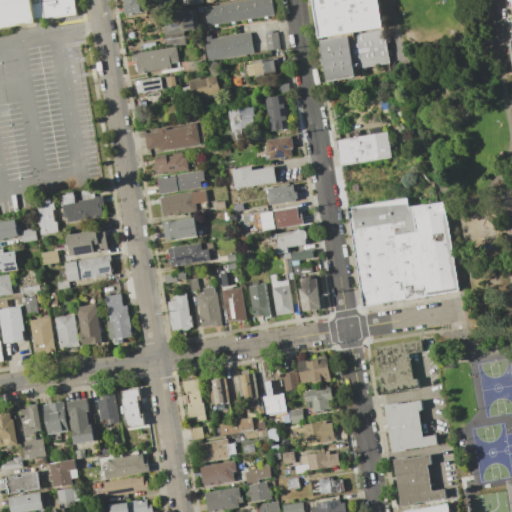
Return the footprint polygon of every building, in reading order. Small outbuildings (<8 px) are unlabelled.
[(0,0),(72,0),(75,14),(34,21),(34,22),(0,27),(0,0)] [(124,0),(141,0),(142,6),(145,5),(147,12),(127,16),(124,0)] [(208,25),(205,6),(241,0),(271,0),(274,13),(208,25)] [(312,0),(325,81),(359,76),(357,68),(388,63),(377,0),(312,0)] [(168,33),(164,14),(196,8),(199,28),(168,33)] [(183,31),(185,43),(165,46),(163,34),(183,31)] [(265,33),(277,31),(280,47),(268,49),(265,33)] [(206,40),(208,58),(255,50),(252,33),(206,40)] [(133,54),(136,73),(179,66),(176,47),(133,54)] [(250,64),(252,76),(278,72),(276,59),(250,64)] [(187,82),(192,100),(220,92),(215,74),(187,82)] [(135,81),(138,93),(163,89),(160,76),(135,81)] [(264,96),(284,92),(289,126),(270,129),(264,96)] [(228,129),(228,131),(229,131),(227,110),(253,106),(256,128),(241,131),(242,138),(229,140),(228,135),(224,135),(223,130),(228,129)] [(147,148),(144,132),(157,130),(156,128),(166,127),(166,129),(186,125),(186,123),(195,122),(199,143),(172,148),(172,144),(147,148)] [(336,140),(386,131),(391,155),(340,164),(336,140)] [(265,138),(269,158),(295,154),(294,146),(292,134),(265,138)] [(155,173),(153,164),(155,164),(154,157),(183,153),(183,157),(185,156),(187,168),(155,173)] [(235,187),(232,168),(253,165),(253,168),(276,165),(278,181),(235,187)] [(160,193),(157,177),(202,169),(204,179),(200,180),(201,186),(160,193)] [(269,204),(267,188),(292,183),(295,199),(269,204)] [(60,194),(65,194),(65,192),(73,191),(74,201),(79,200),(77,191),(92,188),(93,197),(101,196),(102,204),(100,204),(102,216),(66,222),(66,218),(64,218),(60,194)] [(163,215),(160,197),(205,189),(207,200),(195,202),(196,210),(163,215)] [(347,207),(363,305),(457,290),(442,201),(408,207),(406,197),(347,207)] [(35,201),(52,199),(54,209),(52,209),(54,222),(56,221),(57,232),(40,235),(35,201)] [(260,211),(262,229),(303,223),(301,214),(298,214),(297,206),(260,211)] [(166,240),(163,222),(194,217),(197,235),(166,240)] [(0,221),(14,219),(17,236),(2,238),(2,240),(0,240),(0,221)] [(20,230),(34,228),(36,240),(22,242),(20,230)] [(104,229),(107,249),(70,255),(69,244),(66,244),(64,235),(104,229)] [(305,229),(307,242),(288,245),(288,250),(278,251),(275,233),(305,229)] [(171,266),(168,247),(200,241),(204,260),(171,266)] [(0,249),(2,249),(3,253),(15,251),(18,269),(2,272),(2,268),(0,268),(0,249)] [(291,261),(290,253),(312,249),(313,257),(298,260),(291,261)] [(56,250),(58,262),(41,264),(40,253),(56,250)] [(67,280),(64,262),(77,260),(77,259),(109,254),(111,261),(109,262),(111,274),(68,281),(69,288),(57,289),(56,282),(67,280)] [(311,264),(312,272),(294,275),(291,261),(298,260),(299,266),(311,264)] [(165,282),(163,274),(175,272),(176,280),(165,282)] [(0,275),(9,274),(11,293),(0,294),(0,275)] [(189,278),(196,277),(198,288),(196,289),(191,290),(189,278)] [(300,280),(301,288),(299,289),(303,310),(322,307),(317,277),(300,280)] [(264,283),(249,285),(254,314),(269,312),(264,283)] [(271,286),(289,283),(294,310),(276,313),(271,286)] [(38,285),(39,292),(22,295),(21,287),(38,285)] [(215,285),(198,288),(196,289),(203,326),(222,323),(215,285)] [(239,286),(223,290),(228,321),(245,318),(239,286)] [(186,291),(174,293),(175,299),(168,300),(173,329),(192,325),(186,291)] [(122,306),(126,305),(131,336),(121,337),(122,343),(112,344),(112,338),(108,338),(106,322),(109,321),(107,309),(106,310),(104,296),(120,293),(122,306)] [(55,294),(57,303),(49,304),(48,295),(55,294)] [(35,295),(37,311),(25,313),(22,297),(35,295)] [(95,303),(101,342),(91,344),(90,343),(81,344),(79,331),(80,331),(76,306),(95,303)] [(0,308),(20,306),(24,330),(22,330),(24,340),(4,343),(0,315),(0,308)] [(74,314),(79,345),(59,348),(54,317),(74,314)] [(49,317),(54,350),(44,352),(44,350),(35,351),(30,320),(49,317)] [(420,339),(422,351),(408,353),(412,379),(416,378),(418,388),(382,394),(374,347),(420,339)] [(326,356),(330,380),(313,382),(312,381),(300,383),(297,361),(326,356)] [(295,371),(297,389),(284,391),(281,373),(295,371)] [(240,375),(256,373),(259,398),(243,400),(240,375)] [(225,378),(210,380),(215,405),(229,402),(225,378)] [(277,378),(281,399),(266,401),(263,380),(277,378)] [(183,382),(200,379),(207,421),(198,422),(197,416),(189,417),(183,382)] [(330,387),(333,409),(311,412),(310,407),(306,407),(304,391),(330,387)] [(123,405),(122,398),(123,398),(122,390),(138,388),(139,395),(137,396),(141,417),(143,417),(144,424),(127,427),(126,420),(125,420),(124,413),(120,413),(119,406),(123,405)] [(114,393),(118,423),(109,424),(108,418),(101,419),(97,399),(101,398),(101,395),(114,393)] [(86,398),(88,411),(86,411),(88,425),(90,424),(93,440),(73,444),(66,401),(86,398)] [(397,402),(397,404),(420,400),(421,409),(417,410),(422,437),(435,435),(436,444),(405,449),(405,450),(391,452),(383,405),(397,402)] [(63,401),(67,430),(47,434),(42,405),(63,401)] [(24,409),(23,406),(36,404),(41,430),(33,431),(33,434),(23,436),(19,409),(24,409)] [(301,408),(303,419),(290,421),(288,410),(301,408)] [(0,411),(8,410),(10,419),(12,419),(16,443),(0,445),(0,411)] [(219,424),(222,436),(245,432),(247,439),(265,435),(264,429),(254,431),(251,418),(219,424)] [(324,421),(325,423),(331,422),(334,439),(319,442),(318,438),(304,440),(301,424),(324,421)] [(190,429),(201,427),(203,438),(193,440),(190,429)] [(276,427),(278,440),(267,442),(265,429),(276,427)] [(23,441),(30,440),(30,438),(34,438),(35,439),(42,438),(45,456),(28,459),(28,454),(25,454),(23,441)] [(196,463),(230,458),(227,439),(193,445),(196,463)] [(243,445),(253,443),(255,453),(245,455),(243,445)] [(83,448),(85,457),(75,458),(74,450),(83,448)] [(327,450),(328,454),(337,453),(339,464),(308,469),(305,454),(327,450)] [(292,451),(294,461),(282,463),(280,453),(292,451)] [(102,469),(107,468),(106,459),(141,453),(143,463),(147,463),(148,471),(104,478),(102,469)] [(402,457),(403,459),(428,454),(430,463),(426,464),(430,491),(443,489),(445,498),(410,504),(411,505),(400,507),(392,459),(402,457)] [(0,460),(12,459),(11,457),(20,456),(21,467),(0,470),(0,460)] [(50,474),(48,463),(73,459),(76,477),(70,478),(71,484),(52,487),(51,480),(48,481),(47,475),(50,474)] [(234,461),(237,481),(204,486),(200,467),(234,461)] [(255,469),(255,467),(260,467),(260,464),(268,462),(270,477),(257,479),(257,481),(245,483),(243,471),(255,469)] [(13,475),(13,477),(21,476),(21,474),(36,471),(39,488),(23,490),(23,488),(18,489),(18,491),(8,493),(5,476),(13,475)] [(142,476),(142,481),(146,480),(147,489),(104,495),(102,482),(142,476)] [(328,478),(329,481),(341,479),(343,491),(312,496),(309,481),(328,478)] [(248,490),(247,484),(265,481),(266,487),(268,487),(270,498),(250,501),(249,495),(247,496),(246,490),(248,490)] [(77,486),(79,500),(72,501),(73,505),(58,508),(55,490),(77,486)] [(207,511),(205,493),(239,487),(242,508),(214,511),(207,511)] [(39,492),(42,508),(16,511),(9,511),(7,497),(39,492)] [(135,500),(135,501),(145,499),(146,504),(150,504),(150,511),(111,511),(110,504),(135,500)] [(338,499),(339,504),(343,503),(344,511),(317,511),(316,503),(338,499)] [(276,501),(278,510),(268,511),(257,511),(257,504),(276,501)] [(301,502),(302,511),(281,511),(280,505),(301,502)] [(446,503),(447,511),(401,511),(401,510),(446,503)]
